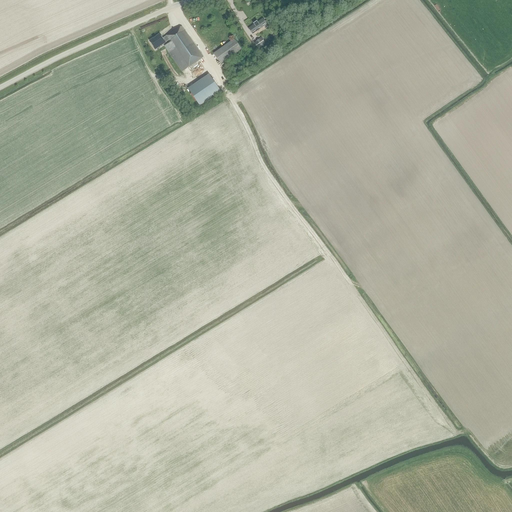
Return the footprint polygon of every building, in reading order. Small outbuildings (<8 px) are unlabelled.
[(253,34),(261,28),(267,24),(263,19),(258,22),(257,21),(253,24),(254,25),(249,29),(253,34)] [(155,49),(169,40),(170,42),(164,46),(182,72),(203,57),(182,26),(177,29),(162,38),(160,34),(153,39),(152,39),(151,40),(150,40),(150,41),(155,49)] [(259,49),(266,44),(261,37),(254,43),(259,49)] [(221,64),(242,50),(234,39),(213,54),(221,64)] [(188,89),(200,106),(221,92),(209,74),(188,89)]
